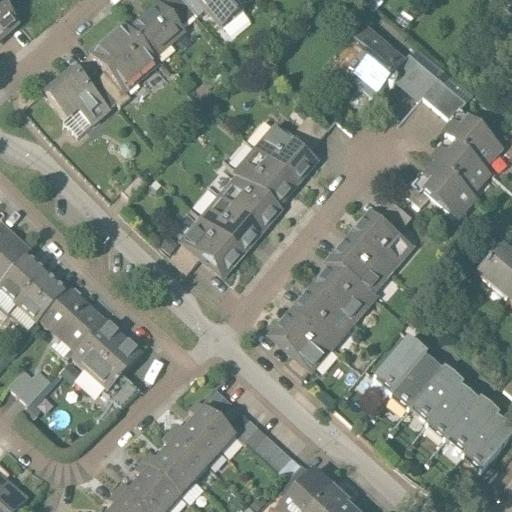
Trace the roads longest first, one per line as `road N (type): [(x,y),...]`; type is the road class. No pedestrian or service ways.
road 1 (residential): [(214,343),(36,161),(0,143)]
road 2 (residential): [(0,434),(55,475),(85,470),(214,343)]
road 3 (residential): [(403,511),(214,343)]
road 4 (residential): [(377,160),(214,343)]
road 5 (residential): [(0,94),(104,0)]
